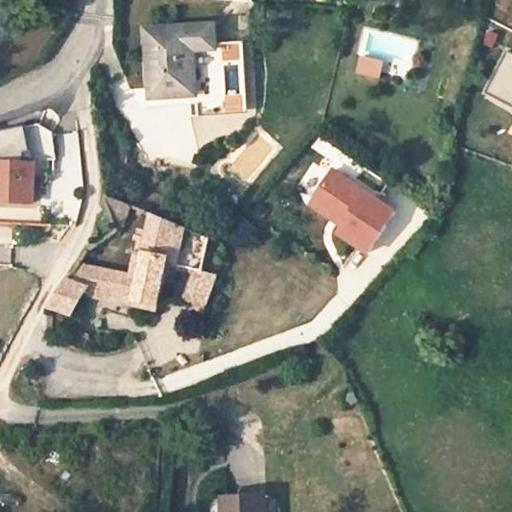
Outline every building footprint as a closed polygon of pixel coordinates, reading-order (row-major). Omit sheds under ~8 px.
[(217,24),(149,28),(153,95),(198,93),(196,48),(218,47),(217,24)] [(511,52),(505,50),(483,92),(511,106),(511,52)] [(356,72),(382,80),(388,63),(362,54),(356,72)] [(39,125),(0,131),(0,201),(32,203),(33,164),(22,163),(23,158),(54,159),(53,132),(39,125)] [(470,154),(458,149),(452,159),(465,165),(470,154)] [(377,252),(402,215),(335,170),(310,207),(377,252)] [(133,204),(109,194),(122,229),(133,204)] [(78,263),(68,278),(52,306),(74,313),(86,296),(135,306),(137,298),(162,303),(171,263),(180,224),(155,213),(152,228),(142,226),(140,234),(137,234),(136,238),(142,240),(134,274),(78,263)] [(0,224),(0,243),(12,244),(12,224),(0,224)] [(191,228),(180,224),(171,263),(182,266),(191,228)] [(212,235),(191,228),(182,266),(196,269),(204,270),(212,235)] [(204,270),(196,269),(184,307),(206,314),(206,313),(218,274),(204,270)] [(162,303),(137,298),(135,306),(160,311),(162,303)] [(355,390),(340,397),(345,408),(359,402),(355,390)] [(268,511),(268,496),(223,498),(223,511),(268,511)]
